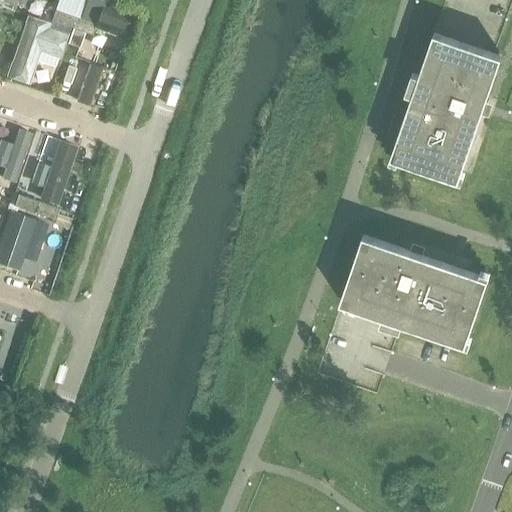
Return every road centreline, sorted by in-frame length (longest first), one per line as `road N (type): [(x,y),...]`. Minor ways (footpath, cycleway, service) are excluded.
road 1 (residential): [(28,511),(89,328)]
road 2 (residential): [(89,328),(151,149)]
road 3 (residential): [(151,149),(0,98)]
road 4 (residential): [(151,149),(202,0)]
